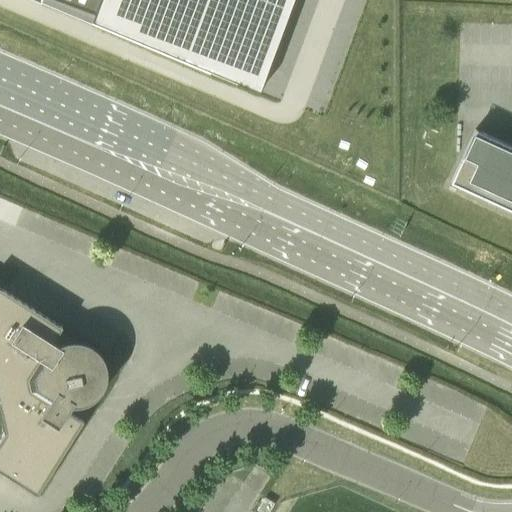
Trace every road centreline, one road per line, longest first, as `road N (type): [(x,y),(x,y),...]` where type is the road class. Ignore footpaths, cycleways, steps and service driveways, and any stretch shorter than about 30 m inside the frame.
road 1 (tertiary): [(511,339),(0,104)]
road 2 (unclassified): [(140,511),(222,428),(267,427),(461,511)]
